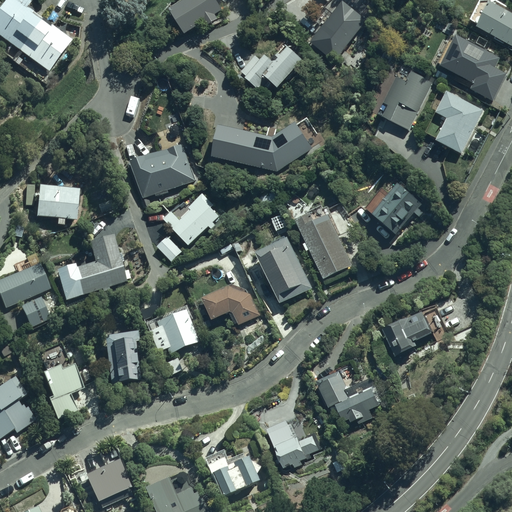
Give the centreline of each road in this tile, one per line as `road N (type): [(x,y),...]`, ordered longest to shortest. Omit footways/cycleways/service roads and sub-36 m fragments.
road 1 (residential): [(0,482),(126,418),(250,387),(327,317),(423,275),(455,249),(511,139)]
road 2 (secondary): [(382,511),(459,430),(511,320)]
